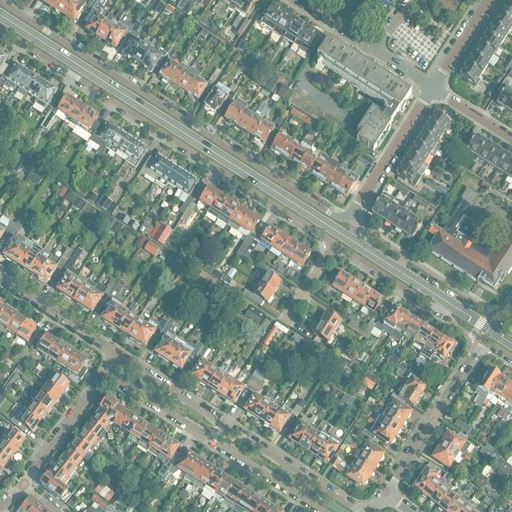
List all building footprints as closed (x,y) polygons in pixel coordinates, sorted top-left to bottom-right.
[(54,11),(61,0),(45,0),(45,2),(47,3),(46,5),(46,6),(49,8),(49,9),(51,11),(53,11),(54,11)] [(75,0),(74,0),(61,0),(54,11),(55,12),(56,14),(59,15),(60,15),(64,18),(75,0)] [(75,0),(64,18),(65,18),(66,20),(68,22),(70,21),(73,23),(74,23),(75,21),(76,22),(80,17),(79,16),(85,7),(75,0)] [(96,14),(85,31),(90,34),(90,36),(93,38),(95,37),(96,38),(109,16),(103,13),(105,11),(102,9),(107,0),(97,0),(91,11),(96,14)] [(90,0),(88,5),(87,8),(91,11),(97,0),(90,0)] [(145,11),(151,0),(142,0),(143,0),(139,7),(145,11)] [(164,7),(153,0),(149,7),(151,8),(150,10),(158,16),(164,7)] [(181,0),(175,9),(181,13),(182,12),(189,0),(181,0)] [(189,0),(182,12),(181,13),(187,17),(190,12),(195,5),(199,8),(203,0),(189,0)] [(218,0),(220,1),(212,13),(216,16),(226,0),(218,0)] [(226,0),(216,16),(220,19),(228,6),(234,10),(240,0),(226,0)] [(241,15),(231,29),(235,31),(233,35),(238,38),(248,24),(243,20),(254,3),(249,0),(240,0),(234,10),(241,15)] [(378,0),(388,8),(391,4),(395,0),(378,0)] [(167,6),(163,11),(171,16),(174,11),(167,6)] [(263,13),(256,24),(260,27),(261,25),(272,32),(284,14),(273,6),(267,16),(263,13)] [(511,10),(504,6),(497,16),(511,25),(511,10)] [(109,16),(96,38),(97,40),(99,42),(101,41),(105,44),(117,27),(116,26),(124,14),(119,12),(114,19),(109,16)] [(183,17),(176,13),(171,21),(178,26),(183,17)] [(284,14),(272,32),(283,39),(295,21),(284,14)] [(511,26),(511,25),(497,16),(491,26),(506,36),(511,26)] [(295,21),(283,39),(294,46),(306,28),(295,21)] [(117,27),(105,44),(106,45),(107,47),(109,48),(112,48),(116,51),(123,40),(125,41),(127,39),(126,39),(130,33),(133,29),(125,24),(124,26),(119,22),(117,27)] [(130,42),(122,55),(127,58),(127,61),(131,61),(133,62),(145,43),(144,42),(141,46),(136,42),(139,36),(137,34),(142,27),(136,23),(133,29),(130,33),(126,39),(127,39),(130,42)] [(491,26),(484,36),(499,46),(506,36),(491,26)] [(294,46),(290,52),(294,54),(297,51),(308,58),(312,52),(316,45),(312,43),(317,35),(306,28),(294,46)] [(208,34),(202,31),(199,37),(204,40),(208,34)] [(499,46),(484,36),(478,46),(493,56),(499,46)] [(218,42),(211,38),(209,41),(215,46),(218,42)] [(237,50),(239,51),(243,54),(250,43),(244,39),(237,50)] [(145,43),(133,62),(134,65),(137,65),(143,68),(143,69),(153,54),(151,53),(157,43),(154,41),(151,46),(145,43)] [(328,66),(338,49),(327,42),(316,58),(328,66)] [(478,46),(471,56),(486,66),(493,56),(478,46)] [(153,54),(143,69),(144,72),(147,71),(152,74),(155,69),(157,70),(164,60),(169,51),(166,49),(163,54),(159,52),(156,56),(153,54)] [(350,57),(338,49),(328,66),(339,74),(350,57)] [(168,63),(158,78),(163,81),(162,82),(167,85),(168,84),(178,68),(172,64),(175,61),(172,59),(176,53),(170,50),(169,51),(164,60),(168,63)] [(471,56),(465,66),(480,76),(486,66),(471,56)] [(350,57),(339,74),(351,81),(362,64),(350,57)] [(247,61),(243,68),(250,72),(254,66),(247,61)] [(257,80),(265,66),(259,63),(251,77),(257,80)] [(178,68),(168,84),(168,85),(169,84),(173,87),(173,88),(177,90),(190,70),(184,66),(180,64),(178,68)] [(362,64),(351,81),(363,89),(374,72),(362,64)] [(510,67),(506,64),(502,71),(506,74),(510,67)] [(190,70),(177,90),(183,94),(183,93),(188,96),(197,81),(206,67),(202,65),(196,74),(190,70)] [(6,70),(0,79),(0,85),(8,91),(9,89),(13,91),(13,92),(26,72),(15,66),(10,73),(6,70)] [(480,76),(465,66),(458,77),(466,82),(465,84),(470,87),(471,85),(473,87),(480,76)] [(13,91),(11,95),(13,96),(15,93),(16,94),(23,98),(26,94),(36,79),(26,72),(13,92),(13,91)] [(374,72),(363,89),(375,96),(386,79),(374,72)] [(188,96),(187,97),(188,97),(188,98),(191,100),(192,100),(197,103),(204,92),(206,93),(206,94),(216,79),(215,79),(212,77),(206,86),(197,81),(188,96)] [(273,77),(265,89),(271,93),(279,80),(273,77)] [(36,79),(26,94),(36,101),(46,85),(36,79)] [(386,79),(375,96),(387,104),(397,87),(386,79)] [(501,96),(495,105),(505,112),(511,101),(511,90),(506,87),(508,85),(504,82),(497,94),(501,96)] [(36,101),(34,104),(43,111),(40,117),(45,120),(49,114),(56,104),(50,100),(56,92),(46,85),(36,101)] [(258,89),(251,85),(247,90),(255,95),(258,89)] [(281,101),(287,91),(288,90),(283,87),(276,97),(281,101)] [(397,87),(387,104),(384,109),(385,110),(384,111),(394,118),(398,111),(399,112),(410,95),(397,87)] [(215,89),(204,107),(204,108),(205,111),(207,112),(209,112),(209,111),(214,114),(217,109),(219,111),(225,102),(228,97),(226,95),(215,89)] [(287,91),(281,101),(286,105),(292,94),(287,91)] [(232,108),(224,120),(228,123),(228,125),(231,127),(233,126),(234,127),(244,112),(244,111),(234,105),(241,95),(236,92),(228,105),(232,108)] [(298,98),(292,94),(286,105),(291,108),(298,98)] [(11,95),(5,103),(10,106),(15,98),(13,96),(11,95)] [(279,100),(274,96),(270,101),(275,104),(279,100)] [(66,98),(57,112),(67,119),(76,105),(66,98)] [(303,101),(298,98),(291,108),(296,111),(303,101)] [(308,104),(303,101),(296,111),(301,114),(308,104)] [(259,109),(244,133),(253,139),(262,124),(257,121),(267,107),(263,104),(259,109)] [(308,104),(301,114),(306,118),(313,108),(308,104)] [(67,119),(65,122),(75,129),(86,112),(76,105),(67,119)] [(244,112),(234,127),(244,133),(259,109),(255,106),(249,116),(244,112)] [(318,111),(313,108),(306,118),(311,121),(318,111)] [(377,109),(366,125),(383,136),(390,125),(389,125),(394,118),(384,111),(382,110),(381,112),(377,109)] [(301,123),(304,118),(292,110),(289,115),(301,123)] [(318,111),(311,121),(316,124),(323,114),(318,111)] [(86,112),(75,129),(90,138),(99,125),(95,122),(97,118),(86,112)] [(45,120),(40,128),(45,132),(54,118),(49,114),(45,120)] [(323,114),(316,124),(321,127),(328,117),(323,114)] [(434,115),(427,125),(442,135),(449,124),(434,115)] [(11,117),(9,121),(6,126),(7,126),(12,129),(17,120),(11,117)] [(328,117),(321,127),(327,131),(333,121),(328,117)] [(279,127),(283,121),(278,118),(274,124),(279,127)] [(314,124),(304,118),(301,123),(311,129),(314,124)] [(9,121),(4,119),(0,125),(5,128),(7,126),(6,126),(9,121)] [(338,124),(333,121),(327,131),(332,134),(338,124)] [(262,124),(253,139),(254,140),(254,141),(257,143),(258,143),(263,146),(273,130),(263,123),(262,124)] [(343,127),(338,124),(332,134),(337,137),(343,127)] [(90,138),(88,142),(99,149),(95,155),(100,158),(107,146),(117,131),(106,125),(104,128),(99,125),(90,138)] [(383,136),(366,125),(356,141),(373,152),(383,136)] [(427,125),(421,135),(436,145),(442,135),(427,125)] [(117,131),(107,146),(110,148),(108,152),(115,157),(127,138),(117,131)] [(10,140),(22,147),(26,140),(14,133),(10,140)] [(280,135),(270,150),(280,156),(289,141),(280,135)] [(421,135),(414,145),(429,155),(436,145),(421,135)] [(461,136),(456,144),(459,146),(464,139),(461,136)] [(476,159),(486,143),(475,137),(465,152),(476,159)] [(127,138),(115,157),(125,163),(137,144),(127,138)] [(299,147),(289,162),(298,168),(308,153),(312,146),(303,140),(299,147)] [(289,141),(280,156),(289,162),(299,147),(289,141)] [(486,143),(476,159),(486,165),(496,150),(486,143)] [(125,163),(125,164),(135,170),(147,151),(137,144),(125,163)] [(429,155),(414,145),(408,155),(423,165),(429,155)] [(351,148),(348,153),(355,157),(358,152),(351,148)] [(506,156),(496,150),(486,165),(496,172),(506,156)] [(443,155),(451,159),(454,155),(446,151),(443,155)] [(308,153),(298,168),(308,174),(317,159),(318,159),(321,155),(321,154),(318,152),(314,157),(308,153)] [(317,159),(308,174),(317,180),(330,161),(321,155),(318,159),(317,159)] [(423,165),(408,155),(402,165),(417,175),(423,165)] [(511,168),(511,160),(506,156),(496,172),(506,178),(511,168)] [(21,157),(18,161),(12,172),(16,175),(22,166),(21,165),(24,159),(21,157)] [(155,183),(167,163),(157,157),(154,161),(150,158),(139,175),(144,178),(145,177),(155,183)] [(330,161),(317,180),(326,186),(336,171),(337,172),(339,167),(330,161)] [(446,166),(439,161),(437,165),(444,170),(446,166)] [(167,163),(155,183),(165,189),(168,185),(177,170),(167,163)] [(473,173),(477,167),(473,164),(468,171),(473,173)] [(417,175),(402,165),(395,175),(410,185),(417,175)] [(336,171),(326,186),(335,192),(345,177),(348,173),(339,167),(337,172),(336,171)] [(454,172),(461,176),(464,171),(458,167),(454,172)] [(187,176),(177,170),(168,185),(178,191),(187,176)] [(482,180),(487,173),(482,170),(478,177),(482,180)] [(440,176),(433,171),(430,176),(437,180),(440,176)] [(345,177),(335,192),(345,199),(355,183),(358,179),(349,173),(346,177),(345,177)] [(187,176),(178,191),(173,198),(183,205),(178,213),(183,216),(191,205),(186,202),(198,183),(187,176)] [(492,186),(497,179),(493,177),(488,183),(492,186)] [(67,181),(64,186),(69,189),(73,184),(67,181)] [(434,186),(427,181),(424,186),(431,190),(434,186)] [(503,183),(498,190),(503,193),(507,186),(503,183)] [(57,194),(63,199),(68,192),(62,188),(57,194)] [(87,193),(80,188),(75,195),(83,200),(87,193)] [(427,251),(477,283),(478,282),(493,291),(499,282),(500,283),(511,265),(511,222),(510,226),(505,223),(496,236),(501,239),(490,257),(482,252),(479,257),(467,250),(476,235),(474,233),(475,230),(472,228),(474,225),(472,224),(470,207),(471,207),(478,196),(467,189),(460,200),(462,202),(441,233),(432,227),(427,234),(435,239),(427,251)] [(209,210),(218,196),(208,190),(199,203),(209,210)] [(380,198),(370,214),(381,220),(391,205),(394,200),(384,193),(380,198)] [(74,204),(77,199),(70,194),(66,199),(74,204)] [(96,207),(101,200),(91,194),(86,201),(96,207)] [(218,196),(209,210),(206,214),(217,221),(228,203),(218,196)] [(419,206),(422,202),(415,197),(412,201),(419,206)] [(102,198),(101,200),(96,207),(111,217),(117,207),(102,198)] [(77,199),(74,204),(71,208),(78,212),(84,203),(77,199)] [(429,206),(422,202),(419,206),(426,210),(429,206)] [(228,203),(217,221),(227,228),(238,209),(228,203)] [(191,205),(183,216),(180,222),(185,226),(197,208),(191,205)] [(391,205),(381,220),(381,221),(391,227),(401,212),(391,205)] [(401,212),(391,227),(401,233),(411,218),(413,214),(403,208),(401,212)] [(248,216),(238,209),(227,228),(236,234),(239,229),(240,229),(248,216)] [(101,214),(97,219),(104,224),(101,229),(107,233),(114,222),(101,214)] [(130,221),(121,216),(118,221),(126,227),(130,221)] [(248,216),(240,229),(250,236),(259,223),(248,216)] [(411,218),(401,233),(401,234),(411,240),(416,232),(418,233),(421,228),(419,227),(421,225),(411,218)] [(15,226),(9,235),(15,239),(17,235),(25,222),(20,219),(15,226)] [(139,227),(130,221),(127,227),(135,232),(139,227)] [(0,225),(0,239),(5,232),(9,235),(15,226),(14,225),(10,223),(6,229),(0,225)] [(115,223),(110,231),(117,236),(122,228),(115,223)] [(138,232),(148,238),(153,230),(143,224),(138,232)] [(163,247),(172,233),(158,224),(149,239),(163,247)] [(270,249),(279,236),(269,229),(260,243),(270,249)] [(15,239),(3,257),(7,260),(6,261),(11,264),(26,241),(17,235),(15,239)] [(289,242),(279,236),(270,249),(280,256),(289,242)] [(139,252),(146,241),(140,238),(133,248),(139,252)] [(245,255),(253,241),(248,238),(236,256),(242,260),(244,256),(245,255)] [(30,244),(26,241),(11,264),(16,268),(17,266),(20,269),(31,252),(31,251),(34,247),(36,244),(32,241),(30,244)] [(253,241),(245,255),(250,258),(258,245),(259,245),(253,241)] [(299,249),(289,242),(280,256),(290,262),(299,249)] [(149,243),(144,252),(154,258),(159,250),(149,243)] [(51,258),(36,281),(42,284),(43,283),(46,285),(56,270),(60,272),(76,248),(72,246),(69,251),(67,250),(60,262),(55,259),(54,260),(51,258)] [(28,274),(42,252),(34,247),(31,251),(31,252),(20,269),(24,271),(23,272),(27,275),(28,274)] [(310,255),(299,249),(290,262),(301,269),(310,255)] [(66,276),(56,292),(60,294),(59,295),(64,299),(76,280),(79,275),(71,270),(73,267),(79,258),(82,253),(77,250),(74,254),(68,264),(62,274),(66,276)] [(42,252),(28,274),(32,276),(32,277),(36,281),(51,258),(42,252)] [(165,263),(172,267),(175,260),(169,257),(165,263)] [(260,286),(273,295),(279,285),(275,283),(279,277),(264,267),(268,260),(265,258),(257,270),(257,271),(255,273),(260,278),(255,283),(260,286)] [(209,276),(213,270),(206,266),(203,272),(209,276)] [(213,270),(209,276),(220,282),(223,277),(213,270)] [(76,280),(64,299),(70,302),(70,301),(73,303),(85,286),(86,283),(87,282),(88,281),(79,276),(80,275),(79,275),(76,280)] [(332,279),(327,286),(332,289),(342,296),(351,282),(341,275),(336,282),(332,279)] [(206,279),(201,285),(208,289),(212,283),(206,279)] [(85,286),(73,303),(76,305),(76,306),(81,310),(96,287),(87,282),(86,283),(85,286)] [(96,287),(81,310),(87,313),(87,312),(91,314),(102,297),(103,295),(108,299),(113,290),(116,286),(111,282),(108,287),(106,291),(100,287),(99,289),(96,287)] [(351,282),(342,296),(352,302),(361,288),(351,282)] [(217,295),(221,289),(212,283),(208,289),(217,295)] [(107,311),(101,320),(104,322),(103,323),(109,327),(120,309),(125,302),(116,297),(121,289),(116,286),(113,290),(108,299),(102,308),(107,311)] [(273,295),(260,286),(253,297),(245,292),(242,297),(260,308),(263,304),(266,306),(273,295)] [(361,288),(352,302),(362,309),(371,295),(361,288)] [(217,298),(228,305),(233,297),(232,297),(233,295),(224,289),(223,291),(222,290),(217,298)] [(371,295),(362,309),(372,315),(381,301),(371,295)] [(251,322),(257,312),(250,307),(244,317),(251,322)] [(16,316),(6,309),(0,318),(0,332),(4,335),(6,331),(16,316)] [(120,309),(109,327),(114,331),(115,330),(118,332),(129,315),(120,309)] [(368,338),(366,340),(374,345),(382,332),(384,333),(385,332),(391,336),(403,316),(403,314),(400,312),(398,313),(393,310),(381,328),(376,324),(375,327),(368,338)] [(257,312),(251,322),(258,327),(265,317),(257,312)] [(129,315),(118,332),(121,334),(121,335),(125,338),(126,336),(128,338),(139,321),(129,315)] [(320,325),(337,337),(338,336),(334,334),(340,324),(327,315),(320,325)] [(16,316),(6,331),(16,337),(25,323),(21,320),(22,320),(16,316)] [(391,336),(390,337),(400,343),(403,339),(413,322),(412,320),(410,318),(408,319),(403,316),(391,336)] [(146,326),(134,344),(140,347),(141,346),(144,348),(155,331),(156,330),(161,333),(167,325),(169,321),(164,318),(162,321),(161,321),(158,325),(153,322),(152,324),(149,321),(146,326)] [(139,321),(128,338),(130,339),(129,340),(134,344),(146,326),(139,321)] [(413,322),(403,339),(412,345),(423,329),(422,328),(422,326),(420,325),(418,325),(413,322)] [(16,337),(12,344),(22,350),(23,348),(26,344),(35,330),(35,329),(35,328),(30,325),(30,326),(25,323),(16,337)] [(350,323),(347,329),(358,336),(361,330),(350,323)] [(276,324),(262,345),(266,348),(277,330),(285,336),(288,332),(276,324)] [(361,330),(358,336),(361,338),(363,335),(368,338),(375,327),(370,324),(364,332),(361,330)] [(159,346),(154,355),(157,357),(157,358),(162,361),(176,338),(174,337),(175,335),(169,331),(171,327),(167,325),(161,333),(154,343),(159,346)] [(337,337),(320,325),(313,336),(326,344),(325,346),(331,350),(337,342),(335,340),(337,337)] [(423,329),(412,345),(422,351),(433,335),(429,332),(428,330),(426,329),(424,329),(423,329)] [(298,346),(301,341),(301,340),(294,335),(291,341),(298,346)] [(422,351),(419,356),(429,362),(432,357),(432,358),(443,341),(438,338),(438,336),(436,335),(434,335),(433,335),(422,351)] [(47,357),(56,343),(52,340),(53,339),(48,336),(48,337),(46,336),(37,350),(47,357)] [(176,338),(162,361),(167,364),(168,363),(172,366),(186,345),(176,338)] [(443,341),(432,358),(442,364),(453,348),(448,345),(448,343),(445,341),(444,342),(443,341)] [(304,342),(301,347),(307,351),(310,346),(304,342)] [(60,346),(56,343),(47,357),(58,364),(67,349),(61,345),(60,346)] [(172,366),(171,367),(176,370),(177,369),(180,371),(185,363),(191,367),(198,356),(197,355),(202,347),(197,344),(195,348),(190,345),(189,346),(186,345),(172,366)] [(202,347),(197,355),(198,356),(202,359),(207,351),(202,347)] [(14,361),(20,364),(28,352),(23,348),(22,350),(14,361)] [(67,349),(58,364),(67,369),(76,355),(72,353),(73,352),(67,349)] [(312,350),(307,358),(313,361),(318,353),(312,350)] [(338,353),(335,359),(340,362),(346,366),(348,367),(352,362),(338,353)] [(76,355),(65,373),(61,379),(65,381),(71,372),(77,376),(76,378),(82,381),(88,371),(84,368),(88,362),(80,357),(79,358),(76,355)] [(391,357),(388,362),(396,366),(399,362),(391,357)] [(340,362),(335,359),(328,369),(334,372),(340,362)] [(198,384),(209,366),(201,361),(190,378),(193,380),(192,381),(198,384)] [(346,366),(340,362),(334,372),(339,376),(346,366)] [(357,366),(352,362),(348,367),(354,371),(357,366)] [(218,372),(207,389),(210,391),(209,392),(214,395),(215,394),(216,394),(226,377),(228,374),(229,374),(231,370),(223,365),(218,372)] [(209,366),(198,384),(203,388),(204,387),(207,389),(218,372),(209,366)] [(363,378),(373,384),(373,383),(374,384),(380,373),(377,371),(373,377),(366,373),(363,378)] [(402,388),(419,399),(420,398),(422,398),(423,396),(423,394),(426,390),(409,379),(409,378),(398,371),(394,376),(406,383),(402,388)] [(479,410),(499,379),(489,372),(475,394),(480,397),(474,406),(479,410)] [(417,373),(414,379),(419,382),(422,376),(417,373)] [(55,376),(48,386),(61,396),(64,392),(65,393),(69,388),(68,388),(68,387),(55,376)] [(419,382),(427,387),(431,382),(422,376),(419,382)] [(226,377),(216,394),(219,396),(218,398),(223,401),(235,383),(226,377)] [(250,390),(255,382),(250,379),(245,387),(250,390)] [(499,379),(479,410),(480,410),(479,411),(482,413),(491,400),(497,403),(509,385),(499,379)] [(260,385),(255,382),(250,390),(255,393),(260,385)] [(235,383),(223,401),(229,405),(230,403),(233,405),(244,388),(235,383)] [(511,401),(511,387),(509,385),(497,403),(507,410),(511,401)] [(48,386),(41,395),(54,406),(59,401),(58,400),(61,396),(48,386)] [(31,388),(29,391),(38,399),(33,405),(47,416),(54,406),(41,395),(31,388)] [(419,399),(402,388),(398,396),(390,392),(389,394),(392,396),(402,403),(413,409),(416,405),(418,405),(419,402),(419,401),(419,399)] [(254,395),(243,412),(245,413),(244,414),(251,419),(263,401),(254,395)] [(263,401),(251,419),(256,422),(257,421),(261,423),(274,401),(266,396),(263,401)] [(402,403),(392,396),(384,408),(405,422),(405,421),(407,420),(409,418),(408,416),(410,414),(399,408),(402,403)] [(109,397),(99,410),(101,411),(107,415),(105,418),(106,420),(105,421),(108,423),(107,424),(110,426),(111,427),(112,428),(113,426),(114,425),(116,422),(114,421),(115,419),(114,418),(115,416),(112,414),(116,407),(119,403),(109,397)] [(274,401),(261,423),(264,425),(263,426),(268,430),(283,407),(274,401)] [(283,407),(268,430),(274,433),(275,432),(278,434),(289,417),(290,416),(295,419),(302,408),(305,404),(299,401),(297,405),(292,413),(283,407)] [(511,401),(507,410),(505,413),(501,411),(497,417),(501,420),(502,418),(506,420),(511,412),(511,401)] [(33,405),(26,414),(39,424),(42,420),(43,421),(47,416),(33,405)] [(116,407),(112,414),(115,416),(114,418),(115,419),(114,421),(116,422),(114,425),(120,429),(130,415),(124,411),(123,412),(116,407)] [(384,408),(379,416),(400,430),(401,428),(403,428),(405,425),(404,423),(405,422),(384,408)] [(21,410),(10,424),(15,428),(24,435),(28,431),(31,434),(32,433),(33,434),(37,429),(36,428),(39,424),(26,414),(21,410)] [(94,417),(90,422),(104,433),(110,426),(107,424),(108,423),(105,421),(106,420),(105,418),(107,415),(101,411),(95,418),(94,417)] [(130,415),(120,429),(130,436),(139,422),(135,419),(136,418),(130,415)] [(379,416),(373,425),(394,438),(395,436),(397,436),(399,433),(398,431),(400,430),(379,416)] [(303,419),(288,441),(290,442),(289,444),(292,446),(294,445),(298,447),(311,427),(316,419),(313,417),(309,423),(303,419)] [(87,428),(84,432),(97,442),(104,433),(90,422),(86,427),(87,428)] [(130,436),(127,440),(137,446),(149,427),(144,424),(143,425),(139,422),(130,436)] [(470,431),(457,422),(453,427),(467,436),(470,431)] [(322,432),(326,425),(322,423),(318,429),(322,432)] [(394,438),(373,425),(368,433),(370,434),(369,435),(364,432),(361,436),(371,441),(374,436),(389,446),(390,445),(391,445),(393,442),(393,440),(394,438)] [(149,427),(137,446),(147,453),(159,435),(154,432),(155,431),(149,427)] [(311,427),(298,447),(299,448),(299,450),(302,452),(304,451),(307,453),(318,437),(314,435),(317,431),(311,427)] [(11,433),(3,443),(16,453),(20,449),(20,450),(24,445),(23,444),(24,443),(20,440),(23,436),(14,429),(11,433)] [(471,430),(467,436),(473,440),(477,434),(471,430)] [(79,435),(75,440),(90,452),(95,456),(99,451),(110,461),(113,463),(117,459),(116,459),(112,455),(97,442),(84,432),(81,436),(79,435)] [(318,437),(307,453),(310,455),(310,457),(313,459),(315,458),(316,459),(327,443),(330,438),(321,433),(318,437)] [(147,453),(146,454),(156,460),(169,440),(163,436),(163,437),(159,435),(147,453)] [(448,435),(442,444),(458,454),(458,453),(461,455),(463,456),(470,446),(457,437),(455,440),(448,435)] [(327,443),(316,459),(318,460),(317,462),(320,463),(322,463),(326,465),(341,443),(332,437),(331,437),(327,443)] [(347,437),(344,442),(355,449),(356,448),(353,445),(354,443),(351,442),(352,440),(347,437)] [(0,439),(0,455),(10,463),(14,458),(13,457),(16,453),(3,443),(0,439)] [(75,440),(68,450),(82,461),(90,452),(75,440)] [(169,440),(156,460),(162,464),(162,465),(164,466),(158,475),(159,476),(163,478),(168,471),(177,457),(173,455),(178,448),(174,445),(175,444),(169,440)] [(355,449),(344,442),(342,446),(349,451),(350,449),(354,451),(355,449)] [(442,444),(437,451),(453,461),(456,463),(461,455),(458,453),(458,454),(442,444)] [(483,450),(492,456),(495,451),(486,445),(483,450)] [(367,446),(362,454),(377,464),(378,463),(380,463),(382,459),(381,458),(382,456),(367,446)] [(492,456),(483,450),(483,449),(479,454),(488,462),(492,456)] [(64,456),(62,460),(75,470),(78,473),(85,464),(82,461),(68,450),(63,455),(64,456)] [(437,451),(432,459),(448,470),(449,468),(453,461),(437,451)] [(159,486),(158,486),(162,488),(166,487),(172,477),(180,472),(181,473),(186,476),(197,458),(193,455),(191,454),(190,456),(186,454),(183,459),(178,456),(177,457),(168,471),(163,478),(159,486)] [(360,458),(357,463),(372,472),(374,470),(375,470),(376,468),(378,466),(377,465),(377,464),(362,454),(360,458)] [(0,470),(2,471),(5,468),(6,468),(10,463),(0,455),(0,470)] [(335,455),(333,459),(345,466),(346,464),(342,462),(343,460),(335,455)] [(492,456),(488,462),(489,463),(498,469),(502,462),(492,456)] [(186,476),(183,480),(193,486),(206,466),(202,464),(203,462),(197,458),(186,476)] [(333,459),(328,467),(336,472),(341,464),(333,459)] [(57,463),(53,468),(68,480),(75,470),(62,460),(59,464),(57,463)] [(502,462),(498,469),(497,470),(511,479),(511,484),(511,469),(502,462)] [(353,469),(351,471),(367,480),(368,478),(370,478),(372,475),(371,473),(372,472),(357,463),(353,469)] [(341,464),(336,472),(343,477),(354,484),(359,487),(361,489),(363,486),(364,487),(366,484),(366,482),(367,480),(351,471),(348,468),(345,466),(341,464)] [(419,477),(411,489),(419,496),(421,494),(421,495),(433,480),(434,481),(442,472),(429,464),(425,470),(423,470),(420,474),(421,476),(420,478),(419,477)] [(206,466),(193,486),(202,492),(216,471),(210,467),(209,469),(206,466)] [(50,474),(47,478),(61,489),(68,480),(53,468),(49,473),(50,474)] [(216,471),(202,492),(212,499),(225,479),(221,476),(223,474),(216,471)] [(421,495),(421,497),(425,500),(427,499),(430,501),(444,483),(450,476),(446,474),(438,484),(434,481),(433,480),(421,495)] [(159,476),(154,483),(159,486),(163,478),(159,476)] [(472,485),(480,491),(488,481),(486,480),(485,481),(480,476),(472,485)] [(46,478),(40,485),(60,501),(65,505),(71,497),(66,493),(61,489),(47,478),(46,478)] [(225,479),(212,499),(216,502),(216,503),(220,505),(221,505),(224,501),(236,483),(229,479),(228,481),(225,479)] [(106,488),(115,494),(115,495),(120,488),(111,481),(106,488)] [(224,501),(221,505),(231,511),(234,507),(233,507),(244,491),(240,489),(242,487),(236,483),(224,501)] [(430,501),(429,504),(433,507),(436,506),(438,508),(449,494),(452,490),(444,483),(430,501)] [(94,493),(108,504),(114,496),(100,485),(94,493)] [(188,495),(192,489),(187,487),(184,492),(182,491),(179,497),(184,500),(187,495),(188,495)] [(234,507),(231,511),(232,511),(243,511),(255,495),(249,491),(247,493),(244,491),(233,507),(234,507)] [(438,508),(437,510),(439,511),(447,511),(460,498),(462,495),(458,491),(454,497),(449,494),(438,508)] [(257,511),(263,503),(259,501),(261,499),(255,495),(243,511),(257,511)] [(105,511),(109,508),(108,507),(95,496),(90,502),(94,505),(87,511),(105,511)] [(67,507),(72,511),(79,501),(74,497),(67,507)] [(116,497),(113,501),(118,506),(122,501),(116,497)] [(447,511),(461,511),(468,504),(460,498),(447,511)] [(31,511),(37,505),(32,500),(29,500),(24,506),(22,505),(18,510),(20,511),(19,511),(31,511)] [(113,501),(108,507),(109,508),(114,511),(118,506),(113,501)] [(461,511),(475,511),(477,510),(478,509),(470,502),(468,504),(461,511)] [(263,503),(257,511),(270,511),(274,507),(268,504),(266,506),(263,503)]
